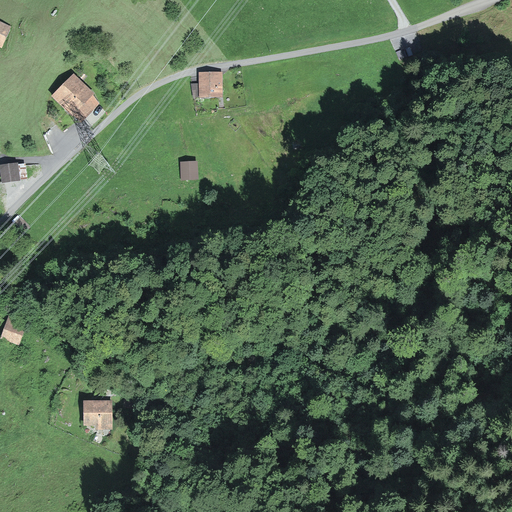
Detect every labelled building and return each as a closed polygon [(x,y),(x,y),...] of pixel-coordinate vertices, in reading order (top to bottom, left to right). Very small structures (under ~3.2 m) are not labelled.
[(0,24),(0,45),(1,45),(9,28),(0,24)] [(222,75),(201,76),(201,95),(218,95),(218,91),(222,90),(222,75)] [(59,96),(57,94),(53,97),(70,114),(71,112),(81,121),(97,105),(90,98),(93,95),(85,87),(83,89),(74,80),(59,96)] [(16,165),(2,167),(4,181),(18,179),(16,165)] [(182,165),(182,178),(196,178),(196,165),(182,165)] [(11,319),(4,337),(18,342),(24,323),(11,319)] [(107,405),(88,405),(88,422),(98,422),(98,428),(108,428),(107,405)]
